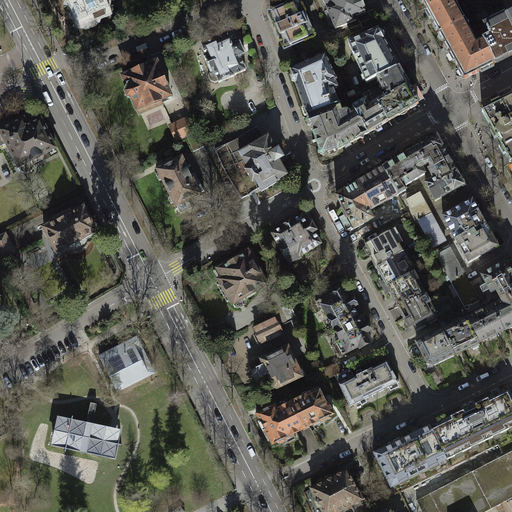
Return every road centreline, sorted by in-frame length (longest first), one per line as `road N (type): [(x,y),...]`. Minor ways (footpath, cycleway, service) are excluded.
road 1 (primary): [(152,280),(271,511)]
road 2 (residential): [(428,407),(313,186)]
road 3 (primary): [(56,92),(152,280)]
road 4 (residential): [(313,186),(249,0)]
road 5 (secondary): [(152,280),(313,186)]
road 6 (residential): [(0,370),(152,280)]
road 7 (residential): [(240,0),(79,69)]
road 8 (secondary): [(313,186),(450,106)]
road 9 (residential): [(287,477),(428,407)]
road 10 (residential): [(511,215),(450,106)]
road 11 (residential): [(450,106),(390,0)]
